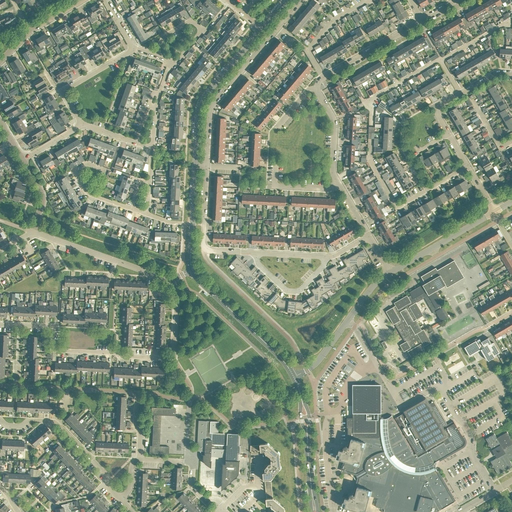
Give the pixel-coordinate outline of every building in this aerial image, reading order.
[(199,2),(194,6),(200,11),(201,9),(203,12),(212,1),(210,0),(205,0),(203,3),(200,1),(199,2)] [(312,0),(309,5),(310,5),(317,11),(320,6),(313,0),(312,0)] [(494,0),(491,0),(489,1),(493,9),(495,8),(497,10),(499,9),(494,0)] [(500,0),(494,0),(499,9),(501,8),(500,5),(502,4),(500,0)] [(213,3),(212,1),(203,12),(207,15),(210,12),(215,6),(212,4),(213,3)] [(489,1),(484,4),(488,12),(490,15),(492,13),(491,10),(493,9),(489,1)] [(392,6),(394,11),(402,6),(399,2),(392,6)] [(179,7),(176,9),(180,16),(185,13),(181,6),(179,3),(177,4),(179,7)] [(94,5),(92,7),(97,15),(100,13),(102,16),(104,17),(106,16),(107,14),(104,8),(101,10),(98,4),(95,6),(94,5)] [(484,4),(479,7),(485,17),(490,15),(488,12),(484,4)] [(310,5),(306,9),(313,15),(317,11),(310,5)] [(174,6),(170,9),(176,20),(178,19),(177,18),(180,16),(176,9),(174,6)] [(215,6),(210,12),(212,14),(210,17),(212,19),(214,16),(219,10),(215,6)] [(394,11),(397,16),(405,11),(404,11),(402,6),(394,11)] [(97,15),(92,7),(90,8),(90,9),(87,11),(90,16),(87,18),(90,23),(95,20),(93,17),(97,15)] [(479,7),(475,10),(481,20),(485,17),(479,7)] [(127,18),(130,22),(135,19),(136,19),(138,18),(135,13),(139,11),(137,8),(131,12),(133,14),(127,18)] [(170,9),(165,11),(171,21),(174,19),(175,21),(176,20),(170,9)] [(306,9),(303,13),(310,19),(313,15),(306,9)] [(405,11),(397,16),(400,21),(408,16),(405,10),(404,11),(405,11)] [(475,10),(470,12),(474,20),(476,23),(481,20),(475,10)] [(162,17),(166,24),(167,26),(169,25),(168,23),(171,21),(165,11),(160,14),(162,17)] [(466,17),(464,19),(469,27),(473,24),(472,21),(474,20),(470,12),(465,15),(466,17)] [(228,20),(229,21),(238,28),(242,24),(236,19),(238,17),(234,13),(228,20)] [(303,13),(299,17),(306,23),(310,19),(303,13)] [(0,16),(0,24),(4,22),(6,27),(16,21),(12,14),(4,19),(2,16),(0,16)] [(80,14),(75,17),(80,26),(82,24),(84,28),(90,25),(83,14),(81,16),(80,14)] [(166,24),(162,17),(159,19),(157,16),(156,17),(157,20),(161,27),(166,24)] [(80,26),(75,17),(70,20),(71,22),(68,23),(73,33),(79,30),(77,27),(80,26)] [(299,17),(296,21),(303,27),(306,23),(299,17)] [(131,28),(138,24),(141,23),(139,19),(138,18),(136,19),(135,19),(130,22),(130,24),(129,25),(131,28)] [(454,19),(455,21),(460,28),(462,27),(464,30),(469,27),(464,19),(461,20),(460,18),(457,20),(456,19),(455,19),(454,19)] [(380,20),(375,23),(379,31),(380,32),(385,28),(380,20)] [(231,25),(229,27),(236,33),(240,29),(238,28),(229,21),(228,22),(231,25)] [(296,21),(293,25),(292,25),(299,31),(303,27),(296,21)] [(455,21),(451,24),(457,34),(459,33),(457,30),(460,28),(455,21)] [(375,23),(370,26),(375,33),(379,31),(375,23)] [(63,24),(57,27),(62,35),(67,32),(69,36),(72,34),(68,26),(65,28),(63,24)] [(131,28),(134,33),(141,29),(138,24),(131,28)] [(451,24),(446,26),(450,34),(453,32),(454,35),(456,38),(458,36),(457,34),(451,24)] [(222,29),(224,30),(231,36),(233,37),(236,33),(229,27),(226,25),(224,27),(222,29)] [(292,25),(293,25),(292,25),(288,29),(295,36),(299,31),(292,25)] [(375,33),(370,26),(365,29),(370,36),(375,33)] [(446,26),(441,29),(447,39),(450,38),(448,35),(450,34),(446,26)] [(62,35),(57,27),(52,30),(54,34),(51,35),(56,43),(59,41),(57,38),(62,35)] [(359,28),(355,31),(360,41),(365,38),(359,28)] [(137,36),(138,37),(144,34),(147,32),(145,30),(143,32),(141,29),(134,33),(136,36),(137,36)] [(441,29),(437,32),(441,39),(444,38),(445,41),(447,39),(441,29)] [(226,34),(224,37),(231,43),(232,42),(231,41),(233,38),(233,37),(231,36),(224,30),(223,32),(226,34)] [(356,33),(351,36),(356,44),(360,41),(355,31),(354,31),(356,33)] [(115,37),(111,39),(116,48),(122,45),(118,39),(121,37),(118,32),(113,34),(115,37)] [(144,34),(138,37),(141,42),(149,37),(147,32),(144,34)] [(441,39),(437,32),(432,35),(434,39),(432,40),(436,47),(438,46),(439,46),(441,45),(439,41),(441,39)] [(40,37),(45,45),(46,48),(49,46),(50,48),(55,45),(50,36),(47,38),(45,34),(40,37)] [(89,36),(92,44),(97,42),(95,39),(98,38),(96,34),(89,36)] [(351,36),(346,38),(351,46),(356,44),(351,36)] [(45,45),(40,37),(35,40),(37,44),(34,46),(38,52),(43,49),(42,47),(45,45)] [(219,37),(217,39),(226,46),(229,43),(230,44),(231,43),(224,37),(221,40),(219,37)] [(423,37),(419,40),(423,48),(428,45),(430,48),(432,47),(427,37),(424,39),(423,37)] [(116,48),(111,39),(107,41),(106,38),(101,41),(104,47),(107,46),(111,51),(116,48)] [(342,41),(343,43),(346,49),(347,49),(351,46),(346,38),(342,41)] [(219,43),(217,45),(224,51),(225,50),(224,49),(226,46),(217,39),(216,40),(219,43)] [(279,40),(275,44),(285,52),(286,51),(283,48),(285,46),(279,40)] [(419,40),(414,43),(419,51),(423,48),(419,40)] [(97,48),(94,50),(99,58),(104,55),(99,48),(102,46),(99,41),(96,43),(97,44),(95,45),(97,48)] [(214,43),(210,47),(219,54),(222,52),(223,53),(224,51),(217,45),(214,43)] [(343,43),(338,46),(343,54),(348,51),(347,49),(346,49),(343,43)] [(414,43),(409,45),(416,56),(417,55),(416,53),(419,51),(414,43)] [(275,44),(272,48),(278,54),(280,52),(283,54),(285,53),(285,52),(275,44)] [(99,58),(94,50),(92,47),(88,50),(85,45),(82,47),(87,56),(90,54),(94,61),(99,58)] [(409,45),(405,48),(409,56),(412,54),(414,57),(416,56),(409,45)] [(338,46),(334,48),(338,57),(343,54),(338,46)] [(74,56),(76,58),(81,67),(86,64),(81,56),(85,54),(81,47),(78,49),(80,52),(74,56)] [(200,50),(206,55),(207,56),(209,54),(216,59),(219,54),(210,47),(207,51),(202,47),(200,50)] [(272,48),(268,52),(278,61),(279,59),(276,56),(278,54),(272,48)] [(334,48),(329,51),(334,59),(338,57),(334,48)] [(405,48),(400,51),(405,59),(409,56),(405,48)] [(492,50),(487,53),(492,60),(497,58),(492,50)] [(22,54),(27,62),(31,60),(32,63),(37,60),(33,52),(30,54),(28,51),(22,54)] [(329,51),(324,54),(329,62),(334,59),(329,51)] [(400,51),(395,54),(400,62),(405,59),(400,51)] [(268,52),(265,57),(271,62),(273,60),(276,63),(278,61),(268,52)] [(487,53),(483,56),(487,63),(492,60),(487,53)] [(329,62),(324,54),(319,57),(324,65),(329,62)] [(395,54),(391,56),(397,67),(398,66),(397,63),(400,62),(395,54)] [(205,58),(201,63),(208,69),(212,64),(209,62),(211,59),(207,56),(206,55),(204,58),(205,58)] [(397,67),(391,56),(386,59),(390,67),(394,65),(395,67),(394,67),(394,68),(396,72),(399,70),(397,67)] [(483,56),(478,58),(482,66),(487,63),(483,56)] [(265,57),(261,61),(271,69),(272,67),(269,65),(271,62),(265,57)] [(474,61),(473,61),(478,69),(482,66),(478,58),(475,60),(474,57),(472,58),(474,61)] [(81,67),(76,58),(71,61),(76,70),(81,67)] [(64,59),(56,64),(64,77),(69,74),(66,69),(68,67),(64,59)] [(136,70),(137,68),(139,61),(134,59),(132,66),(129,65),(127,72),(130,73),(131,69),(136,70)] [(11,65),(17,75),(24,71),(18,60),(11,65)] [(462,63),(468,74),(473,71),(469,64),(466,65),(463,60),(461,61),(462,63)] [(137,68),(142,70),(145,62),(141,61),(141,62),(139,61),(137,68)] [(261,61),(258,65),(264,70),(266,68),(269,71),(271,69),(261,61)] [(473,61),(469,64),(473,71),(478,69),(473,61)] [(142,70),(148,72),(150,64),(145,62),(142,70)] [(381,62),(376,65),(381,73),(385,70),(381,62)] [(197,64),(196,66),(204,73),(206,70),(207,70),(208,69),(201,63),(199,65),(197,64)] [(301,63),(300,65),(309,73),(313,69),(306,63),(304,66),(301,63)] [(462,68),(459,69),(464,77),(468,74),(462,63),(460,65),(462,68)] [(64,77),(56,64),(53,66),(53,67),(49,69),(50,72),(49,72),(52,76),(55,74),(58,80),(64,77)] [(196,69),(194,71),(201,77),(202,76),(201,75),(204,73),(196,66),(195,65),(193,67),(196,69)] [(258,65),(254,69),(264,77),(265,75),(262,73),(264,70),(258,65)] [(301,69),(299,72),(306,77),(309,73),(300,65),(298,67),(301,69)] [(376,65),(371,68),(376,76),(381,73),(376,65)] [(161,76),(158,75),(160,69),(155,67),(152,76),(152,78),(156,80),(155,84),(158,85),(161,76)] [(371,68),(367,70),(371,78),(376,76),(371,68)] [(464,77),(459,69),(457,71),(455,68),(451,70),(453,74),(455,73),(459,80),(464,77)] [(264,77),(254,69),(251,73),(257,79),(259,76),(262,79),(264,77)] [(367,70),(362,73),(367,81),(371,78),(367,70)] [(6,82),(11,79),(12,82),(15,81),(10,72),(8,73),(6,71),(1,74),(6,82)] [(194,71),(190,76),(196,81),(199,78),(200,79),(201,77),(194,71)] [(294,72),(293,73),(302,82),(306,77),(299,72),(297,74),(294,72)] [(294,78),(292,80),(299,86),(302,82),(293,73),(291,75),(294,78)] [(362,73),(357,76),(362,84),(367,81),(362,73)] [(450,84),(447,79),(444,74),(441,76),(442,77),(438,80),(442,87),(445,85),(446,87),(448,86),(450,84)] [(190,76),(186,80),(193,86),(195,85),(194,84),(196,81),(190,76)] [(362,84),(357,76),(352,79),(353,79),(351,80),(355,87),(357,86),(357,87),(362,84)] [(425,78),(428,83),(433,92),(436,91),(437,92),(439,91),(434,82),(431,84),(430,81),(427,77),(425,78)] [(436,81),(434,82),(439,91),(440,90),(440,88),(442,87),(438,80),(437,77),(434,78),(436,81)] [(33,83),(36,88),(44,83),(41,78),(36,81),(35,78),(26,83),(28,86),(33,83)] [(247,78),(243,82),(250,88),(252,85),(255,88),(256,86),(247,78)] [(186,80),(183,85),(189,90),(191,87),(192,88),(193,86),(186,80)] [(287,80),(286,82),(295,90),(299,86),(292,80),(290,82),(287,80)] [(187,93),(189,90),(183,85),(180,82),(177,87),(180,90),(176,93),(184,97),(187,93)] [(243,82),(240,86),(249,94),(251,93),(248,90),(250,88),(243,82)] [(287,86),(285,88),(292,94),(295,90),(286,82),(284,83),(287,86)] [(330,90),(333,95),(341,90),(340,88),(342,87),(341,84),(339,82),(334,85),(335,87),(330,90)] [(44,83),(36,88),(39,93),(37,95),(38,98),(44,94),(43,91),(47,89),(44,83)] [(415,93),(413,94),(418,103),(420,102),(419,101),(422,99),(416,88),(417,88),(414,83),(410,84),(415,93)] [(427,86),(424,88),(429,96),(431,95),(430,94),(433,92),(428,83),(425,84),(427,86)] [(127,84),(125,89),(134,92),(136,87),(127,84)] [(488,89),(491,94),(499,90),(496,85),(488,89)] [(240,86),(236,90),(243,96),(245,94),(248,96),(249,94),(240,86)] [(429,96),(424,88),(422,89),(420,86),(418,87),(424,98),(427,96),(428,98),(429,96)] [(280,88),(279,90),(288,98),(292,94),(285,88),(283,91),(280,88)] [(122,93),(135,98),(137,99),(138,96),(133,94),(134,92),(125,89),(124,92),(122,91),(122,93)] [(236,90),(233,94),(244,104),(246,102),(244,101),(241,98),(243,96),(236,90)] [(288,98),(279,90),(277,92),(280,94),(278,97),(280,99),(283,101),(285,102),(288,98)] [(333,99),(334,101),(347,93),(345,91),(343,93),(341,90),(333,95),(335,98),(333,99)] [(491,98),(492,100),(501,94),(499,90),(491,94),(493,97),(491,98)] [(409,92),(406,94),(413,104),(415,103),(416,104),(418,103),(413,94),(410,96),(409,92)] [(123,96),(121,99),(130,102),(131,99),(134,100),(135,98),(122,93),(121,95),(123,96)] [(172,104),(175,104),(183,105),(183,101),(184,101),(184,97),(176,93),(176,98),(173,98),(172,104)] [(337,101),(338,104),(347,100),(345,97),(348,96),(347,93),(334,101),(335,102),(337,101)] [(233,94),(229,98),(236,104),(238,102),(242,106),(244,104),(233,94)] [(406,98),(404,100),(409,109),(411,107),(410,106),(413,104),(406,94),(404,95),(406,98)] [(494,100),(496,103),(504,98),(501,94),(492,100),(493,101),(494,100)] [(45,102),(47,105),(54,100),(51,95),(46,98),(44,95),(39,98),(42,103),(45,102)] [(2,107),(5,112),(14,107),(12,103),(15,102),(13,97),(7,101),(8,103),(2,107)] [(397,104),(394,105),(399,114),(401,113),(400,111),(403,110),(397,99),(396,97),(394,99),(397,104)] [(229,98),(226,103),(235,111),(237,109),(234,106),(236,104),(229,98)] [(340,106),(341,109),(349,104),(348,102),(350,100),(349,98),(347,100),(338,104),(337,105),(338,107),(340,106)] [(399,98),(397,99),(403,110),(406,108),(407,110),(409,109),(404,100),(401,101),(399,98)] [(496,107),(497,109),(506,103),(504,98),(496,103),(498,106),(496,107)] [(119,102),(118,103),(128,107),(130,102),(121,99),(120,102),(119,102)] [(54,100),(47,105),(44,107),(47,112),(46,113),(47,114),(48,116),(53,113),(54,112),(52,109),(58,106),(54,100)] [(275,100),(272,104),(279,110),(282,105),(276,100),(275,100)] [(118,109),(120,110),(127,112),(128,107),(118,103),(117,105),(119,106),(118,109)] [(235,111),(226,103),(222,107),(229,112),(231,110),(234,113),(235,111)] [(498,110),(499,113),(501,112),(507,108),(507,109),(508,108),(509,107),(506,103),(497,109),(498,110)] [(272,104),(268,108),(275,114),(279,110),(272,104)] [(349,104),(341,109),(344,114),(350,110),(352,113),(355,111),(356,113),(360,112),(358,109),(357,110),(355,107),(354,108),(353,105),(351,107),(349,104)] [(450,114),(452,117),(462,111),(460,109),(458,110),(456,108),(459,106),(457,104),(451,107),(452,110),(447,113),(448,115),(450,114)] [(399,114),(394,105),(389,108),(394,115),(397,113),(398,115),(399,114)] [(384,110),(378,106),(375,110),(381,114),(384,110)] [(14,107),(5,112),(8,117),(14,114),(16,116),(22,113),(19,108),(16,110),(14,107)] [(268,108),(265,112),(272,118),(275,114),(268,108)] [(502,117),(510,113),(510,112),(511,112),(510,111),(508,108),(507,109),(507,108),(501,112),(499,113),(502,117)] [(117,113),(117,114),(127,118),(129,113),(127,112),(120,110),(119,113),(117,113)] [(452,121),(453,122),(462,117),(460,115),(463,113),(462,111),(452,117),(453,120),(452,121)] [(47,118),(52,125),(66,117),(63,112),(56,116),(54,114),(48,117),(47,118)] [(265,112),(261,116),(268,122),(272,118),(265,112)] [(502,117),(504,122),(511,117),(510,113),(502,117)] [(12,124),(15,129),(23,125),(21,121),(25,119),(23,114),(16,118),(18,121),(12,124)] [(118,117),(116,120),(125,123),(127,118),(117,114),(116,116),(118,117)] [(347,123),(356,123),(362,124),(362,123),(360,121),(360,115),(354,115),(354,118),(347,117),(347,123)] [(261,116),(258,120),(265,126),(268,122),(261,116)] [(66,117),(52,125),(57,134),(64,129),(62,126),(69,122),(66,117)] [(455,123),(457,126),(464,122),(462,117),(453,122),(454,124),(455,123)] [(128,132),(129,129),(129,128),(124,126),(125,123),(116,120),(115,125),(123,128),(123,130),(128,132)] [(265,126),(258,120),(254,125),(261,130),(265,126)] [(457,130),(458,132),(467,127),(464,122),(457,126),(459,129),(457,130)] [(23,125),(15,129),(19,135),(24,131),(26,134),(35,128),(32,124),(25,128),(23,125)] [(467,127),(458,132),(459,134),(461,133),(463,136),(470,131),(467,127)] [(30,134),(31,137),(25,140),(29,146),(31,145),(33,148),(40,143),(38,141),(35,137),(42,133),(39,128),(30,134)] [(464,141),(465,143),(474,138),(472,136),(475,134),(474,131),(464,137),(465,140),(464,141)] [(352,139),(352,142),(358,143),(361,143),(361,140),(358,140),(358,137),(356,137),(356,134),(346,134),(346,139),(352,139)] [(87,141),(84,142),(85,149),(88,149),(88,147),(92,149),(95,140),(90,138),(89,142),(87,141)] [(467,144),(469,147),(476,143),(479,141),(477,139),(475,140),(474,138),(465,143),(466,145),(467,144)] [(78,139),(73,142),(78,150),(79,152),(81,151),(85,150),(85,149),(84,142),(81,142),(80,143),(78,139)] [(98,141),(95,140),(92,149),(97,151),(101,140),(99,139),(98,141)] [(103,141),(101,140),(97,151),(96,153),(99,154),(99,151),(102,152),(105,144),(102,142),(103,141)] [(69,142),(67,143),(73,153),(78,150),(73,142),(70,144),(69,142)] [(346,145),(345,151),(355,151),(355,148),(358,149),(358,143),(352,142),(351,145),(346,145)] [(445,148),(440,151),(445,160),(450,157),(449,155),(446,150),(449,148),(445,142),(442,144),(445,148)] [(67,146),(64,148),(68,156),(71,154),(72,157),(75,156),(73,153),(67,143),(66,144),(67,146)] [(109,145),(105,144),(102,152),(107,154),(111,145),(111,144),(109,143),(109,145)] [(469,151),(470,152),(479,147),(476,143),(469,147),(471,150),(469,151)] [(169,153),(175,153),(176,150),(179,150),(179,144),(169,144),(169,150),(169,153)] [(393,145),(383,144),(383,147),(375,147),(374,153),(383,153),(383,150),(391,150),(391,147),(393,147),(393,145)] [(116,147),(111,145),(107,154),(112,156),(112,159),(115,160),(117,154),(114,153),(116,147)] [(479,147),(470,152),(471,154),(473,153),(475,156),(477,155),(478,158),(487,153),(484,148),(480,150),(479,147)] [(58,149),(59,150),(64,159),(65,161),(67,160),(66,157),(68,156),(64,148),(61,149),(60,148),(58,149)] [(57,158),(55,160),(58,165),(60,164),(59,161),(64,159),(59,150),(54,153),(57,158)] [(123,160),(125,161),(128,152),(123,150),(121,155),(118,154),(115,163),(118,164),(119,162),(122,163),(123,160)] [(127,164),(130,165),(134,152),(132,151),(132,153),(128,152),(125,161),(128,162),(127,164)] [(440,151),(435,154),(439,161),(440,163),(445,160),(440,151)] [(133,163),(136,164),(139,155),(135,154),(136,153),(134,152),(130,165),(132,166),(133,163)] [(384,159),(387,163),(398,157),(397,155),(395,156),(394,153),(384,159)] [(435,154),(429,157),(434,164),(439,161),(435,154)] [(3,155),(0,157),(0,162),(3,167),(6,166),(8,169),(14,165),(10,159),(7,161),(3,155)] [(142,170),(145,164),(142,163),(144,157),(139,155),(136,164),(134,168),(137,169),(142,170)] [(434,164),(429,157),(424,160),(422,155),(419,157),(423,164),(425,162),(428,167),(434,164)] [(49,156),(44,159),(49,167),(54,164),(56,168),(58,166),(58,165),(55,160),(52,161),(49,156)] [(388,169),(390,168),(399,162),(397,160),(399,159),(398,157),(387,163),(389,166),(387,167),(388,169)] [(480,161),(483,167),(490,162),(487,157),(480,161)] [(49,167),(44,159),(39,162),(42,167),(40,168),(43,174),(46,172),(44,170),(49,167)] [(170,165),(169,171),(178,171),(178,169),(178,165),(175,165),(175,162),(169,160),(168,165),(170,165)] [(350,169),(352,172),(357,169),(356,166),(354,166),(354,162),(345,161),(345,167),(350,167),(350,169)] [(393,169),(394,171),(403,166),(402,164),(401,165),(399,162),(390,168),(391,170),(393,169)] [(483,167),(486,172),(493,168),(490,162),(483,167)] [(394,171),(397,176),(405,172),(403,169),(404,168),(403,166),(394,171)] [(363,172),(361,168),(357,169),(352,172),(353,174),(348,177),(351,182),(359,177),(361,176),(360,173),(363,172)] [(488,175),(486,175),(488,178),(489,177),(496,173),(493,168),(486,172),(488,175)] [(119,180),(121,181),(129,184),(131,179),(129,178),(130,175),(121,172),(119,180)] [(395,177),(398,182),(409,176),(408,174),(406,175),(405,172),(397,176),(395,177)] [(496,173),(489,177),(492,182),(496,180),(498,183),(504,179),(503,176),(499,178),(496,173)] [(58,187),(68,182),(70,180),(67,175),(65,177),(63,178),(61,175),(56,179),(55,179),(56,182),(55,183),(58,187)] [(0,182),(2,185),(9,178),(7,176),(0,180),(0,182)] [(352,188),(362,182),(366,180),(365,178),(363,179),(361,176),(359,177),(351,182),(353,185),(351,186),(352,188)] [(401,186),(410,181),(408,178),(410,177),(409,176),(398,182),(401,186)] [(15,187),(14,190),(24,194),(23,193),(25,187),(21,186),(22,183),(12,179),(11,183),(15,187)] [(456,186),(454,187),(458,194),(464,191),(459,184),(456,179),(454,180),(456,185),(457,185),(456,186)] [(410,181),(401,186),(401,187),(403,191),(414,185),(413,183),(412,184),(410,181)] [(465,181),(459,184),(464,191),(469,188),(465,181)] [(60,192),(70,186),(68,182),(58,187),(60,192)] [(355,188),(357,191),(365,187),(362,182),(352,188),(353,189),(355,188)] [(63,197),(73,191),(72,188),(76,186),(75,184),(70,186),(60,192),(63,197)] [(364,193),(366,196),(371,193),(367,185),(365,187),(357,191),(359,196),(364,193)] [(447,191),(444,193),(448,200),(453,197),(448,188),(447,186),(444,187),(446,190),(447,191)] [(450,187),(448,188),(453,197),(458,194),(454,187),(451,188),(450,187)] [(24,194),(14,190),(15,191),(14,195),(13,194),(10,195),(9,199),(18,202),(19,199),(22,200),(24,194)] [(63,197),(66,202),(76,196),(73,191),(63,197)] [(126,194),(118,191),(115,191),(113,199),(121,202),(122,199),(124,199),(126,194)] [(362,201),(365,206),(376,200),(373,195),(375,194),(374,191),(371,193),(366,196),(367,198),(362,201)] [(440,192),(437,193),(443,203),(448,200),(444,193),(441,195),(440,192)] [(437,193),(435,194),(436,197),(433,199),(438,206),(443,203),(437,193)] [(66,202),(68,206),(79,200),(76,196),(66,202)] [(426,197),(424,199),(431,210),(436,207),(432,200),(429,202),(426,197)] [(424,204),(421,206),(427,215),(432,212),(431,210),(424,199),(422,200),(424,204)] [(68,206),(69,206),(72,211),(72,210),(73,211),(74,213),(76,212),(81,209),(79,206),(81,205),(79,200),(68,206)] [(365,210),(366,212),(378,205),(376,200),(365,206),(367,209),(365,210)] [(413,204),(422,218),(422,219),(427,216),(427,215),(421,206),(418,208),(418,207),(418,206),(416,202),(413,204)] [(89,216),(92,209),(93,206),(88,204),(87,207),(86,209),(83,208),(80,215),(83,216),(84,215),(89,216)] [(414,211),(411,212),(415,219),(416,221),(422,218),(413,204),(411,205),(414,211)] [(369,213),(371,215),(381,209),(378,205),(366,212),(367,213),(369,213)] [(378,217),(380,220),(385,217),(385,216),(384,214),(381,209),(371,215),(373,220),(378,217)] [(93,221),(98,223),(102,212),(97,210),(93,221)] [(178,211),(170,210),(169,216),(172,217),(172,220),(178,220),(178,215),(178,211)] [(104,224),(105,221),(106,219),(105,219),(107,214),(102,212),(98,223),(104,224)] [(105,221),(110,223),(113,214),(108,212),(107,214),(105,219),(106,219),(105,221)] [(408,214),(406,215),(410,222),(415,219),(411,212),(408,214)] [(115,225),(118,215),(113,214),(110,223),(109,227),(113,229),(115,225)] [(120,227),(121,224),(123,217),(118,215),(115,225),(120,227)] [(412,226),(410,222),(406,215),(403,216),(400,218),(405,225),(407,229),(412,226)] [(376,225),(379,230),(387,226),(387,225),(390,224),(385,217),(380,220),(381,223),(376,225)] [(125,229),(130,231),(133,223),(128,221),(127,221),(126,226),(125,229)] [(351,226),(346,229),(351,236),(356,234),(351,226)] [(379,234),(380,236),(392,229),(391,227),(389,228),(387,226),(379,230),(381,233),(379,234)] [(143,227),(140,235),(148,238),(150,232),(147,231),(148,228),(143,227)] [(159,241),(160,232),(160,229),(154,229),(154,234),(151,234),(151,240),(155,241),(155,243),(159,243),(159,241)] [(346,229),(342,231),(346,239),(351,236),(346,229)] [(383,237),(385,240),(393,235),(390,230),(392,229),(380,236),(381,237),(383,237)] [(342,231),(337,234),(341,242),(346,239),(342,231)] [(492,233),(498,244),(500,243),(498,240),(501,238),(496,231),(492,233)] [(176,233),(171,233),(170,241),(170,242),(179,242),(179,236),(176,236),(176,233)] [(492,233),(487,236),(491,244),(494,242),(496,246),(498,245),(498,244),(492,233)] [(337,234),(332,237),(337,244),(341,242),(337,234)] [(241,235),(240,244),(246,245),(246,241),(249,241),(249,236),(241,235)] [(393,235),(385,240),(387,244),(392,241),(394,244),(399,241),(396,236),(394,237),(393,235)] [(487,236),(482,239),(489,250),(491,249),(489,245),(491,244),(487,236)] [(337,244),(332,237),(328,240),(332,247),(337,244)] [(482,239),(478,241),(482,249),(485,248),(487,251),(489,250),(482,239)] [(482,249),(478,241),(473,244),(479,255),(482,254),(479,251),(482,249)] [(368,257),(363,249),(355,254),(362,266),(364,264),(365,264),(363,260),(368,257)] [(41,254),(44,259),(51,254),(48,250),(41,254)] [(500,256),(503,261),(510,256),(508,251),(500,256)] [(44,259),(46,264),(54,259),(51,254),(44,259)] [(362,266),(355,254),(347,259),(346,258),(354,272),(351,267),(356,264),(358,268),(360,267),(362,266)] [(21,255),(16,258),(21,265),(25,263),(21,255)] [(503,261),(505,265),(511,261),(511,259),(510,256),(503,261)] [(244,264),(237,257),(231,264),(235,268),(232,271),(235,273),(235,274),(244,264)] [(16,258),(12,261),(16,268),(21,265),(16,258)] [(354,272),(346,258),(343,260),(346,266),(342,269),(347,278),(349,277),(350,276),(349,275),(354,272)] [(46,264),(49,268),(57,264),(54,259),(46,264)] [(12,261),(7,263),(11,271),(16,268),(12,261)] [(392,308),(386,312),(393,325),(396,323),(397,326),(404,338),(406,337),(408,340),(400,345),(404,352),(407,350),(411,358),(425,351),(423,347),(431,343),(423,329),(421,331),(415,320),(423,316),(416,302),(424,297),(434,314),(436,312),(441,321),(449,317),(443,307),(442,308),(441,306),(443,304),(436,291),(445,286),(447,288),(464,278),(454,261),(437,270),(436,268),(421,277),(425,284),(423,285),(422,285),(409,292),(411,295),(408,297),(407,296),(394,303),(396,306),(393,308),(392,308)] [(7,263),(2,266),(7,274),(11,271),(7,263)] [(57,264),(49,268),(52,273),(60,268),(57,264)] [(244,278),(255,266),(251,270),(244,264),(235,274),(238,276),(241,273),(245,277),(244,278)] [(249,285),(256,278),(253,274),(258,269),(255,266),(244,278),(248,282),(247,283),(249,285)] [(347,278),(342,269),(338,271),(335,266),(332,268),(339,281),(344,278),(345,279),(347,278)] [(339,281),(332,268),(329,270),(332,275),(328,277),(335,290),(335,289),(333,286),(336,285),(335,283),(339,281)] [(256,290),(267,279),(264,276),(260,281),(256,278),(249,285),(251,287),(253,286),(256,290)] [(335,290),(328,277),(327,277),(329,281),(325,283),(322,278),(319,280),(326,292),(331,290),(332,291),(335,290)] [(268,289),(265,286),(269,282),(267,279),(256,290),(260,293),(259,295),(261,297),(274,284),(273,284),(268,289)] [(326,292),(319,280),(316,281),(319,287),(315,289),(314,288),(322,301),(321,300),(320,298),(322,297),(323,297),(322,295),(326,292)] [(480,290),(490,284),(489,281),(478,287),(480,290)] [(268,303),(276,294),(275,295),(271,292),(276,286),(274,284),(261,297),(262,297),(263,296),(267,299),(265,301),(268,303)] [(322,301),(314,288),(311,290),(314,295),(310,298),(315,307),(316,307),(315,307),(316,306),(318,305),(317,304),(322,301)] [(502,289),(500,291),(507,302),(511,299),(508,293),(507,291),(504,293),(502,289)] [(500,295),(497,297),(502,304),(507,302),(500,291),(498,292),(500,295)] [(279,308),(283,300),(276,294),(268,303),(269,302),(271,304),(273,302),(279,308)] [(493,295),(491,296),(497,307),(502,304),(497,297),(495,298),(493,295)] [(491,301),(488,302),(493,310),(497,307),(491,296),(489,297),(491,301)] [(315,307),(310,298),(302,302),(303,311),(310,306),(312,309),(315,307)] [(291,313),(292,301),(283,300),(279,308),(287,309),(287,312),(291,313)] [(483,300),(481,301),(488,313),(493,310),(488,302),(485,304),(483,300)] [(303,311),(302,302),(292,301),(291,313),(295,313),(295,310),(303,311)] [(488,313),(481,301),(479,303),(481,306),(479,308),(483,315),(488,313)] [(506,323),(502,325),(506,333),(511,330),(506,323)] [(502,325),(497,328),(501,336),(506,333),(502,325)] [(501,336),(497,328),(492,331),(496,338),(501,336)] [(499,353),(494,345),(494,344),(494,343),(491,343),(488,338),(481,342),(479,339),(477,340),(476,339),(471,342),(470,342),(470,343),(469,343),(469,345),(464,348),(469,357),(481,350),(486,359),(487,360),(488,361),(489,361),(494,357),(494,356),(499,353)] [(60,372),(60,363),(55,363),(52,363),(51,370),(54,371),(54,372),(60,372)] [(346,365),(343,370),(348,374),(352,369),(346,365)] [(166,369),(157,368),(157,377),(162,377),(162,374),(166,375),(166,369)] [(358,476),(359,478),(357,487),(355,493),(354,493),(349,496),(349,497),(349,499),(345,498),(342,507),(360,511),(365,511),(368,500),(369,496),(378,498),(375,507),(384,509),(383,511),(436,511),(437,511),(435,509),(438,507),(440,510),(442,509),(448,505),(454,502),(453,500),(442,481),(439,476),(436,470),(436,469),(436,468),(436,466),(436,463),(436,462),(436,461),(437,461),(439,460),(440,459),(446,456),(452,452),(457,449),(462,446),(463,446),(463,445),(464,445),(464,444),(465,443),(465,442),(465,441),(464,440),(463,438),(453,421),(447,424),(434,402),(429,404),(425,398),(402,411),(404,413),(395,418),(411,445),(416,453),(414,454),(413,453),(410,447),(399,429),(395,423),(393,419),(391,415),(391,416),(390,416),(390,417),(389,417),(388,418),(387,418),(384,418),(382,418),(381,418),(381,409),(381,396),(380,390),(380,385),(376,385),(358,385),(352,385),(353,406),(353,418),(353,428),(348,428),(348,438),(351,439),(350,440),(351,440),(354,441),(353,443),(352,445),(350,444),(349,445),(348,445),(343,448),(343,449),(343,451),(339,450),(336,459),(345,461),(344,464),(342,470),(350,472),(352,473),(357,474),(358,476)] [(406,392),(401,394),(404,400),(409,398),(406,392)] [(153,415),(152,446),(149,446),(149,453),(168,454),(169,447),(159,446),(161,416),(175,416),(175,409),(173,409),(151,408),(151,415),(153,415)] [(65,420),(69,424),(78,415),(76,414),(73,416),(71,414),(65,420)] [(69,424),(72,428),(79,422),(77,420),(79,417),(78,415),(69,424)] [(72,428),(76,432),(85,423),(84,421),(82,423),(80,421),(79,422),(72,428)] [(207,421),(199,421),(197,451),(202,451),(201,455),(203,455),(203,459),(203,461),(204,462),(205,464),(207,465),(209,466),(211,467),(211,462),(211,457),(226,458),(225,464),(223,464),(223,483),(222,483),(222,487),(224,487),(226,485),(229,484),(231,482),(236,478),(237,476),(238,475),(239,474),(239,473),(239,472),(239,461),(239,454),(240,454),(241,445),(239,445),(240,434),(232,434),(228,434),(218,433),(219,422),(207,421)] [(76,432),(80,436),(86,430),(84,427),(87,425),(85,423),(76,432)] [(45,426),(41,429),(47,436),(51,433),(45,426)] [(41,429),(37,433),(43,440),(47,436),(41,429)] [(80,436),(84,440),(93,431),(91,429),(88,432),(86,430),(80,436)] [(93,431),(84,440),(88,444),(94,438),(92,435),(94,432),(93,431)] [(492,467),(494,468),(498,474),(511,466),(511,464),(510,461),(511,459),(511,440),(507,432),(497,438),(494,434),(485,439),(488,444),(488,446),(490,446),(492,450),(500,445),(505,453),(496,458),(490,462),(492,465),(492,467)] [(37,433),(33,436),(39,444),(43,440),(37,433)] [(39,444),(33,436),(28,440),(35,447),(39,444)] [(263,480),(265,480),(271,480),(279,470),(280,470),(281,468),(281,466),(280,466),(279,455),(280,455),(280,453),(278,451),(278,452),(269,445),(270,444),(268,443),(265,443),(266,444),(260,444),(260,445),(261,451),(261,452),(263,452),(271,458),(271,464),(269,464),(268,465),(266,465),(265,466),(265,468),(265,469),(265,471),(267,471),(267,472),(263,473),(263,480)] [(52,456),(54,458),(63,449),(59,445),(53,451),(55,453),(52,456)] [(500,445),(492,450),(496,458),(505,453),(500,445)] [(58,457),(60,459),(67,453),(63,449),(54,458),(52,459),(54,461),(58,457)] [(59,464),(61,466),(70,457),(67,453),(60,459),(62,461),(59,464)] [(66,465),(68,467),(74,461),(70,457),(61,466),(63,467),(66,465)] [(67,472),(69,473),(78,464),(74,461),(68,467),(70,469),(67,472)] [(73,472),(75,474),(80,470),(82,468),(78,464),(69,473),(70,475),(73,472)] [(2,482),(8,482),(8,474),(3,473),(3,469),(0,468),(0,475),(3,475),(2,482)] [(35,477),(37,470),(33,470),(33,469),(30,469),(30,472),(28,472),(28,475),(24,474),(24,483),(29,483),(30,477),(33,477),(35,477)] [(34,484),(38,488),(44,482),(47,480),(43,476),(45,474),(43,472),(42,473),(38,469),(37,470),(35,477),(37,477),(39,480),(34,484)] [(74,476),(77,480),(84,474),(80,470),(75,474),(74,476)] [(77,480),(81,484),(87,478),(84,474),(77,480)] [(81,484),(85,488),(91,481),(87,478),(81,484)] [(38,488),(42,492),(48,486),(46,484),(48,481),(47,480),(44,482),(38,488)] [(91,481),(85,488),(89,492),(95,485),(91,481)] [(42,492),(46,496),(55,487),(51,484),(48,486),(42,492)] [(46,496),(49,500),(56,494),(53,491),(56,489),(55,487),(46,496)] [(56,494),(49,500),(53,504),(58,499),(60,501),(65,497),(59,491),(56,494)] [(177,499),(181,503),(188,497),(184,493),(177,499)] [(93,505),(99,499),(95,495),(93,498),(91,496),(88,499),(90,500),(89,501),(93,505)] [(181,503),(185,507),(191,501),(188,497),(181,503)] [(273,498),(266,499),(267,505),(269,505),(277,511),(276,511),(285,511),(285,507),(273,498)] [(93,505),(97,509),(103,503),(99,499),(93,505)] [(185,507),(189,511),(195,505),(191,501),(185,507)] [(97,509),(99,511),(101,511),(107,507),(103,503),(97,509)]
